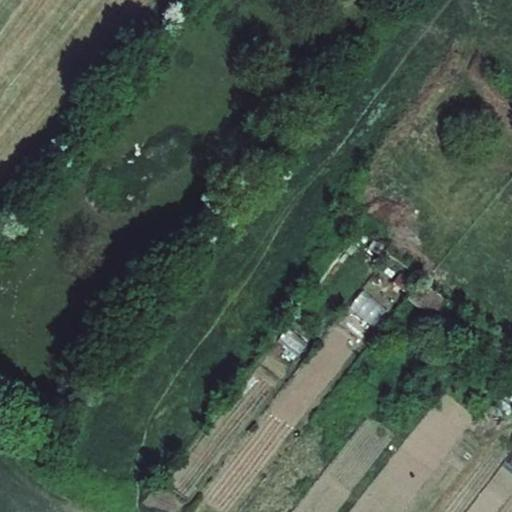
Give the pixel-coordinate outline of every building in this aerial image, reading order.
[(394,285),(406,294),(412,286),(400,277),(394,285)] [(449,306),(421,284),(407,302),(435,324),(449,306)] [(355,304),(376,323),(389,309),(368,290),(355,304)] [(462,329),(473,337),(479,330),(468,321),(462,329)] [(484,347),(509,367),(511,362),(511,355),(491,338),(484,347)]
